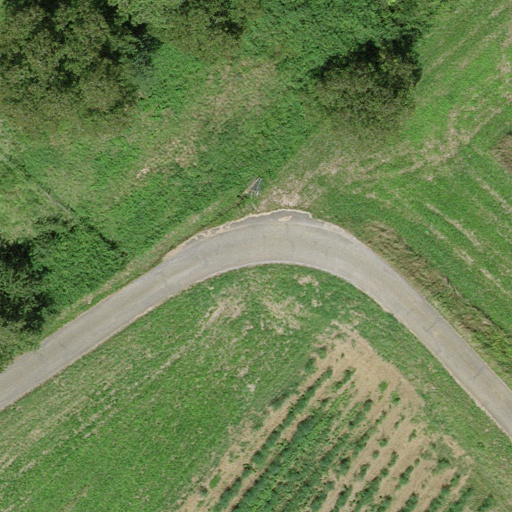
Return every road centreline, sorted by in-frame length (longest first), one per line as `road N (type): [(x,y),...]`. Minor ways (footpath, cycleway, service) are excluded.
road 1 (track): [(511,426),(368,278),(316,255),(268,249),(192,257),(0,383)]
road 2 (track): [(268,249),(290,181),(448,0)]
